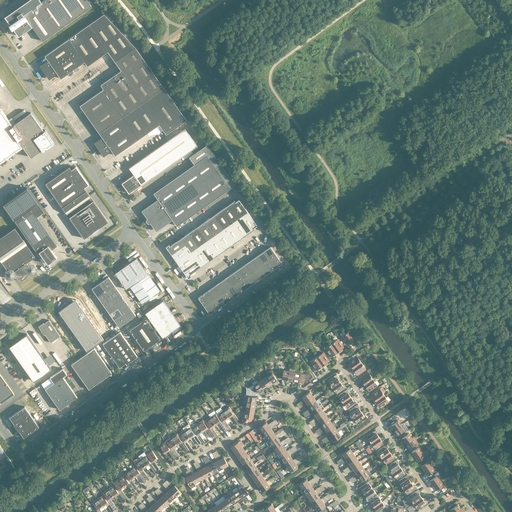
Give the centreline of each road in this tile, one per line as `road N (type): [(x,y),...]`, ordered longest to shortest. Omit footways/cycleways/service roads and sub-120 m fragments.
road 1 (unclassified): [(131,230),(193,320),(191,335),(32,447),(13,445),(0,426)]
road 2 (unclassified): [(131,230),(0,45)]
road 3 (residential): [(438,509),(340,364)]
road 4 (unclassified): [(0,324),(131,230)]
